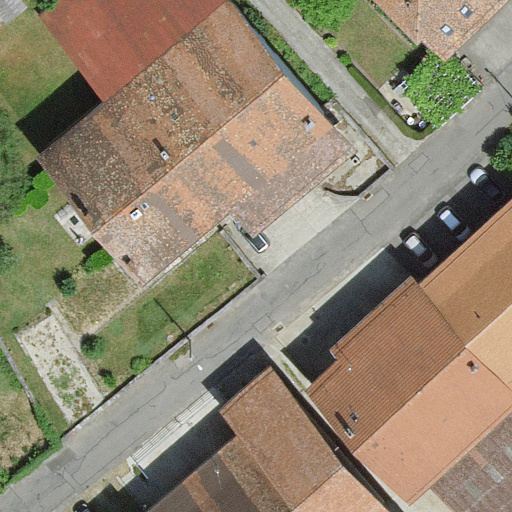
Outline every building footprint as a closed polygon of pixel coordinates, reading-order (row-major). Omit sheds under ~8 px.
[(40,152),(143,272),(229,198),(252,224),(355,137),(236,0),(60,0),(44,14),(110,91),(40,152)] [(398,0),(445,47),(492,0),(398,0)] [(511,189),(420,278),(511,373),(511,189)] [(429,472),(466,511),(511,511),(511,401),(510,400),(511,398),(511,373),(420,278),(409,267),(333,340),(340,348),(305,381),(410,490),(429,472)] [(138,511),(403,511),(266,361),(221,401),(239,421),(138,511)]
